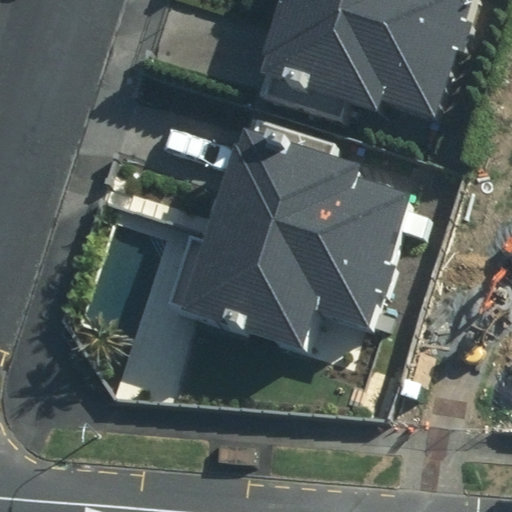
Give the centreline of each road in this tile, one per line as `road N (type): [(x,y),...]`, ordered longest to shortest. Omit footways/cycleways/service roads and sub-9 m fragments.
road 1 (residential): [(64,0),(0,210)]
road 2 (residential): [(132,511),(0,502)]
